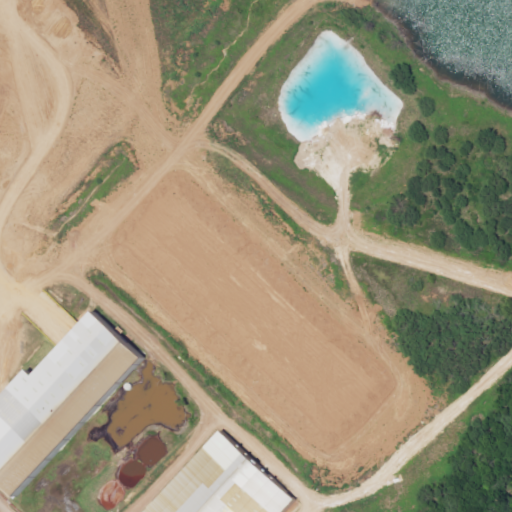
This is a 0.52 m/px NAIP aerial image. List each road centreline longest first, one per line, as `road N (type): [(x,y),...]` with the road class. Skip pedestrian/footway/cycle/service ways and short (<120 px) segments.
road 1 (track): [(511,287),(81,177),(60,185),(32,216),(22,245),(34,279)]
road 2 (track): [(511,355),(398,463),(316,511)]
road 3 (track): [(71,0),(90,91),(91,143),(81,177)]
road 4 (track): [(133,258),(73,251),(43,269),(0,317)]
